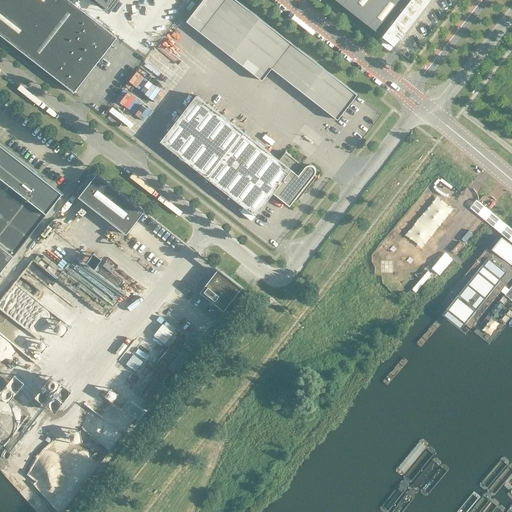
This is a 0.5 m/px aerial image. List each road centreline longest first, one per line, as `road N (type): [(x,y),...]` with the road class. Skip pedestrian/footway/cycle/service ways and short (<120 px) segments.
road 1 (unclassified): [(98,143),(262,275),(281,279),(422,105)]
road 2 (unclassified): [(410,95),(289,0)]
road 3 (unclassified): [(98,143),(71,178),(0,122)]
road 4 (unclassified): [(0,64),(98,143)]
road 5 (unclassified): [(434,114),(511,16)]
road 6 (unclassified): [(484,0),(410,95)]
